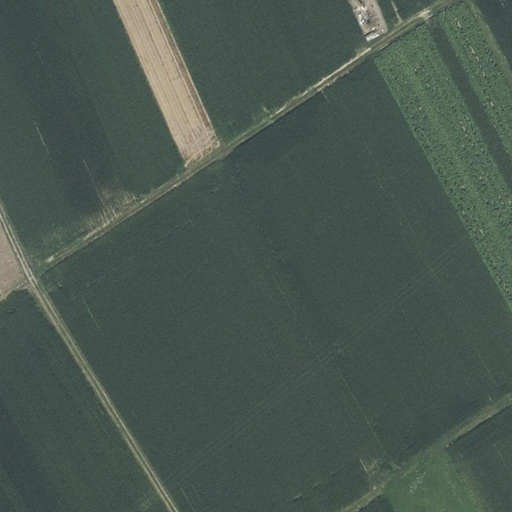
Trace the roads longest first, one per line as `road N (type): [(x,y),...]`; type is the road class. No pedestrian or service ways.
road 1 (track): [(456,0),(0,295)]
road 2 (track): [(175,511),(29,275),(0,208)]
road 3 (track): [(511,404),(349,511)]
